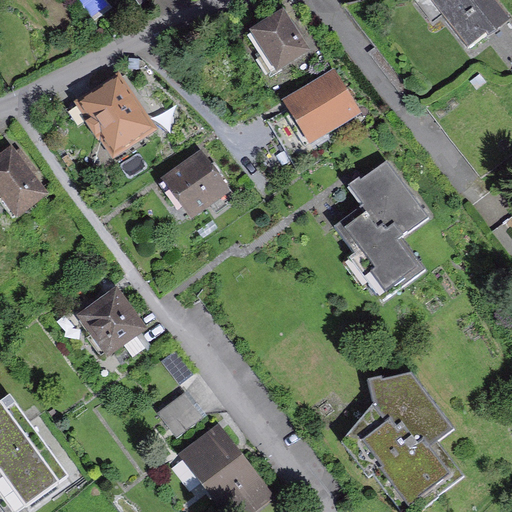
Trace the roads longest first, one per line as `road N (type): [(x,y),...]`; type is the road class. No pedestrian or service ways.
road 1 (residential): [(327,511),(173,323)]
road 2 (residential): [(0,107),(217,0)]
